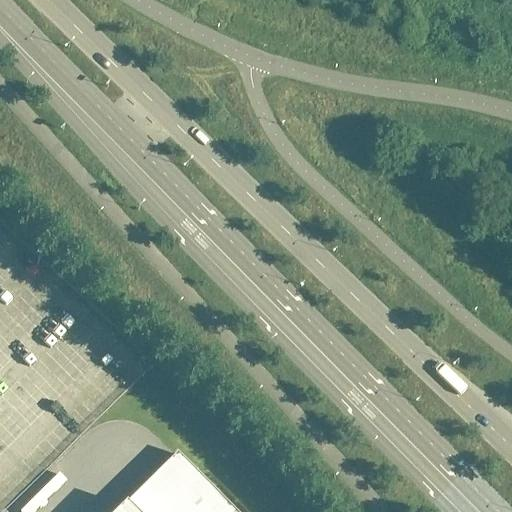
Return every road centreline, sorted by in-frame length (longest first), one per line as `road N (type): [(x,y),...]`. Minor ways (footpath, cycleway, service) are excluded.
road 1 (secondary): [(0,18),(478,511)]
road 2 (secondary): [(511,448),(48,0)]
road 3 (unknown): [(0,495),(109,370)]
